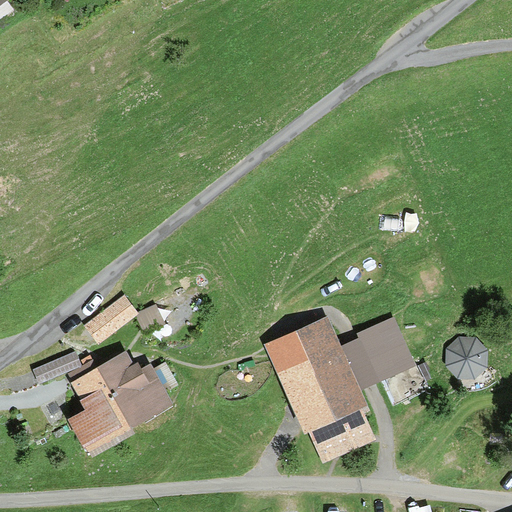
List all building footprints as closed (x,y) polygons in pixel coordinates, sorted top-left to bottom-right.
[(0,0),(0,9),(11,2),(10,0),(0,0)] [(97,348),(138,318),(122,297),(82,328),(97,348)] [(137,315),(138,318),(147,335),(165,326),(155,306),(137,315)] [(304,440),(309,438),(321,466),(374,442),(362,414),(367,412),(326,320),(263,348),(304,440)] [(489,374),(487,335),(449,337),(451,376),(489,374)] [(39,387),(80,369),(73,353),(32,371),(39,387)] [(163,363),(152,370),(149,366),(139,372),(136,366),(133,368),(126,355),(97,371),(132,434),(175,410),(165,393),(177,387),(163,363)] [(97,371),(92,362),(80,369),(66,376),(71,384),(67,387),(83,415),(65,425),(85,461),(132,434),(97,371)] [(416,396),(419,386),(416,376),(407,370),(397,370),(388,376),(385,386),(388,396),(397,402),(407,402),(416,396)] [(284,464),(293,431),(274,425),(265,459),(284,464)]
